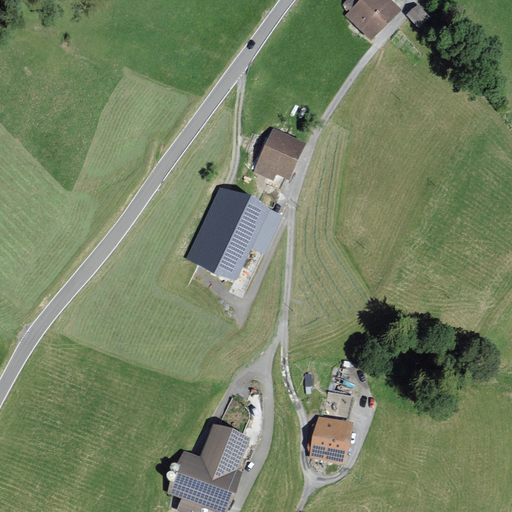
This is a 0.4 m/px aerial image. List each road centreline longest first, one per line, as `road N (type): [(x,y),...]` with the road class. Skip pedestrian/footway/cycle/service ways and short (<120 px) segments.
road 1 (residential): [(298,511),(313,478),(283,328),(295,181),(317,129),(411,0)]
road 2 (unclassified): [(0,397),(52,309),(288,0)]
